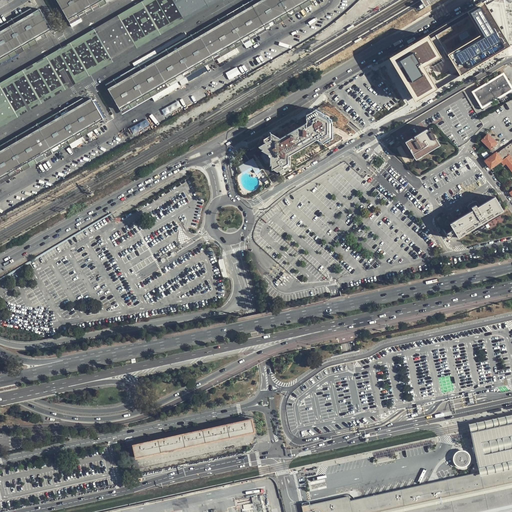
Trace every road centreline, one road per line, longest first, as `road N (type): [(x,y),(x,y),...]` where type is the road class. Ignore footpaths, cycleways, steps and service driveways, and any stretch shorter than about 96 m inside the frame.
road 1 (primary): [(511,267),(121,352)]
road 2 (primary): [(0,387),(51,414),(127,416),(257,354),(368,317)]
road 3 (primary): [(64,384),(368,317)]
road 4 (primary): [(216,144),(230,144),(478,0)]
road 5 (secondary): [(24,511),(279,450)]
road 6 (primary): [(241,283),(232,303),(214,312),(32,345),(0,340)]
road 7 (unclassified): [(511,58),(289,185)]
road 8 (secondary): [(244,407),(0,461)]
road 9 (tertiary): [(511,317),(388,344),(282,388)]
road 10 (unclassified): [(279,450),(366,439),(511,403)]
road 11 (primary): [(0,263),(202,152)]
road 12 (primary): [(64,384),(132,387),(132,401),(122,407),(76,411),(33,399),(0,377)]
road 13 (primary): [(368,317),(511,286)]
road 14 (primary): [(121,352),(0,379)]
road 15 (primary): [(121,352),(27,361),(0,351)]
